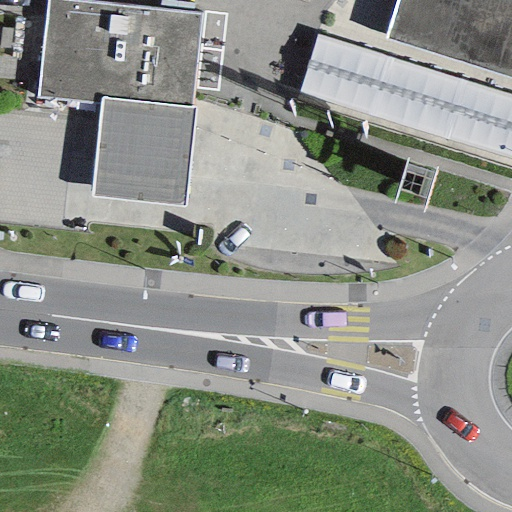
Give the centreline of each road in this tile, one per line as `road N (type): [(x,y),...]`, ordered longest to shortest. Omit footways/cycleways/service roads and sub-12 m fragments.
road 1 (secondary): [(0,313),(345,355),(425,379)]
road 2 (secondary): [(425,379),(428,422),(444,461),(473,492),(511,511)]
road 3 (secondary): [(511,277),(463,304),(437,338),(425,379)]
